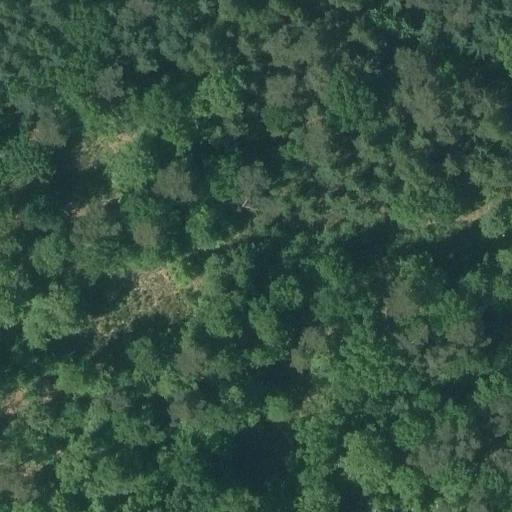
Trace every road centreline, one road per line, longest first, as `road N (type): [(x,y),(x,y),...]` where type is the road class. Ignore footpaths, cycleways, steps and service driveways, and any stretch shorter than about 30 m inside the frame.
road 1 (track): [(511,305),(258,357)]
road 2 (track): [(311,0),(390,30),(511,102)]
